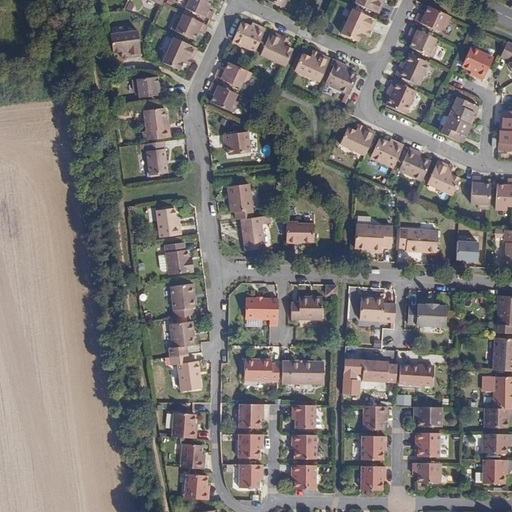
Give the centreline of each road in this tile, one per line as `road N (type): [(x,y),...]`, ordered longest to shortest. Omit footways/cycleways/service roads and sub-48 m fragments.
road 1 (residential): [(237,0),(196,90),(213,270)]
road 2 (residential): [(213,270),(217,465),(227,498),(248,511)]
road 3 (residential): [(484,164),(375,118),(365,100),(379,64)]
road 4 (residential): [(239,0),(379,64)]
road 5 (residential): [(397,503),(276,501)]
